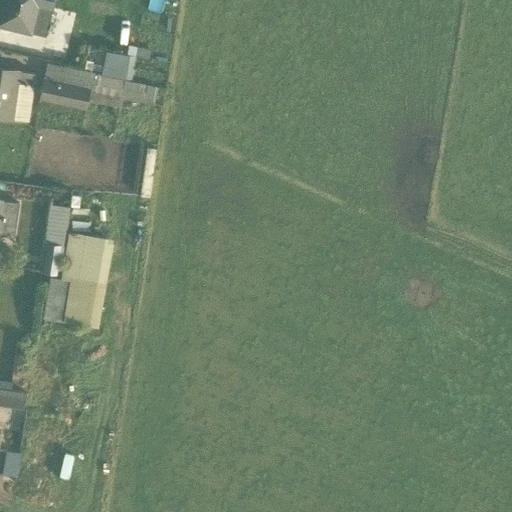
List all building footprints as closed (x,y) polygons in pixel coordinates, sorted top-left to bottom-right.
[(53,0),(1,0),(0,4),(0,27),(30,35),(38,4),(51,7),(53,0)] [(73,17),(74,11),(62,9),(61,16),(56,15),(50,48),(68,51),(71,35),(78,36),(81,19),(73,17)] [(154,104),(158,88),(45,66),(38,99),(92,110),(94,100),(125,106),(127,98),(154,104)] [(0,68),(0,117),(27,121),(34,73),(0,68)] [(142,194),(152,195),(153,172),(142,171),(142,194)] [(70,191),(49,188),(47,202),(69,206),(67,217),(76,219),(79,197),(70,196),(70,191)] [(98,327),(114,242),(69,234),(60,280),(54,279),(60,249),(46,247),(41,277),(47,278),(40,317),(98,327)] [(0,379),(0,405),(22,409),(25,393),(10,390),(11,381),(0,379)] [(5,449),(2,473),(17,474),(20,451),(5,449)]
